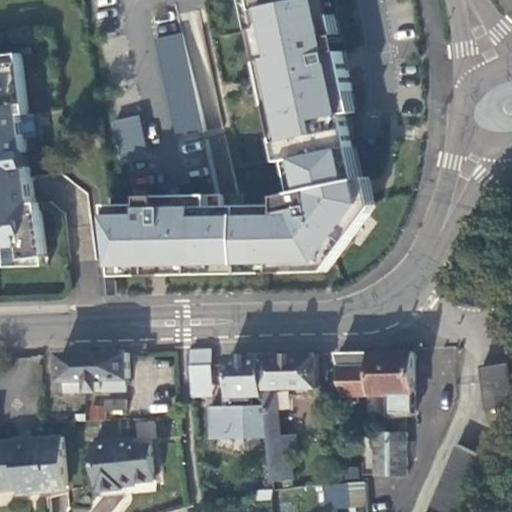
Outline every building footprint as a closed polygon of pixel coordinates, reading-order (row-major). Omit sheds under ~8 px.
[(329,0),(241,0),(284,200),(97,206),(103,272),(117,276),(320,271),(377,205),(329,0)] [(157,37),(171,134),(200,130),(186,33),(157,37)] [(30,114),(23,53),(0,55),(2,69),(0,69),(0,248),(9,247),(23,246),(24,260),(48,257),(42,202),(35,202),(31,167),(29,167),(27,152),(29,152),(27,139),(24,115),(30,114)] [(24,115),(27,139),(40,138),(37,113),(30,114),(24,115)] [(117,154),(145,150),(140,115),(112,119),(117,154)] [(11,267),(50,265),(48,257),(24,260),(23,246),(9,247),(11,267)] [(103,272),(106,296),(118,295),(117,276),(103,272)] [(214,365),(214,349),(193,350),(193,365),(214,365)] [(130,352),(62,354),(63,379),(67,380),(67,391),(127,389),(127,378),(131,377),(130,352)] [(416,352),(340,353),(347,393),(347,394),(389,393),(389,412),(417,412),(416,352)] [(264,355),(265,388),(278,388),(320,387),(319,354),(264,355)] [(265,395),(265,388),(264,355),(231,355),(232,396),(265,395)] [(511,382),(509,363),(483,366),(489,408),(511,405),(511,382)] [(278,388),(265,388),(265,395),(274,480),(295,478),(293,450),(300,449),(298,435),(283,436),(278,388)] [(128,409),(128,399),(108,400),(108,410),(128,409)] [(409,474),(409,432),(376,433),(377,475),(409,474)] [(0,483),(1,491),(19,489),(20,494),(50,491),(50,488),(69,486),(64,436),(45,438),(45,437),(0,441),(0,483)] [(95,444),(100,491),(124,488),(124,483),(157,480),(153,444),(138,446),(137,439),(95,444)] [(469,511),(493,458),(460,445),(432,511),(469,511)] [(364,480),(324,485),(326,509),(367,505),(364,480)]
